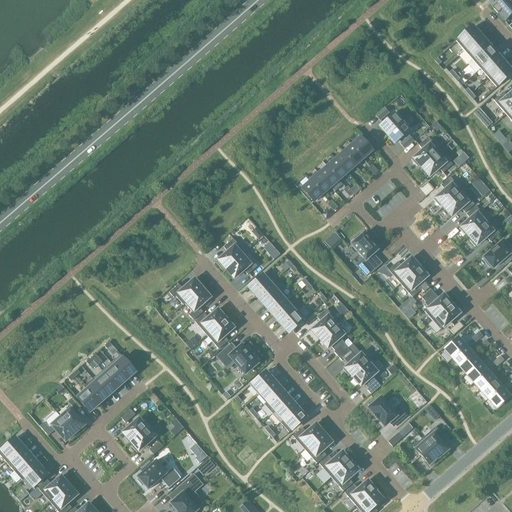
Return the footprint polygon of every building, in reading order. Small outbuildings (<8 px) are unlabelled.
[(511,16),(511,13),(499,0),(495,0),(490,5),(500,16),(505,22),(511,16)] [(511,0),(499,0),(511,13),(511,0)] [(474,27),(457,42),(465,51),(482,36),(474,27)] [(482,36),(465,51),(473,60),(490,45),(482,36)] [(490,45),(473,60),(481,69),(498,55),(490,45)] [(489,79),(506,64),(498,55),(481,69),(489,79)] [(511,70),(506,64),(489,79),(497,88),(511,74),(511,70)] [(511,109),(511,93),(508,97),(503,93),(494,101),(506,115),(511,109)] [(385,108),(375,117),(379,121),(389,113),(385,108)] [(479,109),(473,114),(479,120),(484,115),(479,109)] [(379,127),(387,135),(403,121),(396,112),(379,127)] [(403,121),(387,135),(394,144),(409,131),(401,123),(404,121),(403,121)] [(409,136),(400,145),(404,149),(413,141),(409,136)] [(359,138),(351,146),(363,159),(371,152),(359,138)] [(428,138),(418,146),(422,151),(411,160),(417,166),(418,165),(421,168),(440,151),(428,138)] [(508,142),(503,147),(507,152),(511,147),(511,143),(509,141),(508,142)] [(351,146),(343,153),(355,166),(363,159),(351,146)] [(452,165),(440,151),(421,168),(424,171),(422,172),(427,178),(438,169),(442,173),(452,165)] [(343,153),(335,160),(346,173),(355,166),(343,153)] [(458,168),(468,159),(463,153),(453,162),(458,168)] [(335,160),(326,167),(338,181),(346,173),(335,160)] [(326,167),(318,174),(330,188),(338,181),(326,167)] [(310,182),(322,195),(330,188),(318,174),(316,172),(308,179),(310,182)] [(450,178),(440,186),(445,191),(434,200),(439,206),(441,205),(443,208),(462,191),(450,178)] [(478,179),(472,184),(483,197),(489,192),(478,179)] [(322,195),(310,182),(302,189),(314,202),(322,195)] [(474,205),(462,191),(443,208),(451,217),(460,209),(464,213),(474,205)] [(475,206),(466,215),(470,219),(459,229),(464,235),(466,234),(468,237),(487,220),(475,206)] [(487,220),(468,237),(471,240),(469,241),(475,247),(486,238),(490,242),(499,234),(487,220)] [(355,241),(351,245),(363,259),(356,265),(366,277),(381,264),(373,255),(377,251),(363,234),(361,235),(360,234),(354,239),(355,241)] [(226,270),(242,256),(245,253),(233,240),(223,248),(227,253),(218,261),(226,270)] [(502,242),(483,258),(485,260),(483,261),(490,268),(491,267),(492,269),(505,258),(509,262),(511,259),(511,244),(508,248),(502,242)] [(249,264),(242,256),(226,270),(234,279),(243,271),(247,275),(257,267),(252,262),(249,264)] [(397,262),(388,271),(400,284),(419,268),(411,259),(401,267),(397,262)] [(419,268),(400,284),(412,298),(421,290),(417,285),(428,275),(423,269),(421,271),(419,268)] [(256,297),(273,282),(265,273),(248,288),(256,297)] [(184,304),(202,289),(199,286),(201,285),(195,279),(183,290),(179,285),(169,293),(173,299),(175,297),(183,306),(184,304)] [(264,306),(281,291),(273,282),(256,297),(264,306)] [(204,292),(202,289),(184,304),(191,313),(188,315),(193,321),(202,312),(198,308),(211,297),(206,290),(204,292)] [(430,290),(421,298),(425,303),(435,295),(430,290)] [(289,300),(281,291),(264,306),(272,315),(289,300)] [(445,294),(424,312),(432,321),(451,305),(448,302),(450,300),(445,294)] [(412,298),(411,297),(398,309),(403,314),(416,303),(412,298)] [(272,315),(280,324),(297,309),(289,300),(272,315)] [(451,305),(432,321),(440,330),(460,312),(455,306),(453,308),(451,305)] [(206,336),(225,319),(223,317),(224,315),(219,309),(208,319),(204,314),(194,322),(206,336)] [(297,309),(280,324),(288,334),(305,319),(297,309)] [(319,340),(338,323),(326,310),(317,318),(321,323),(311,331),(319,340)] [(228,322),(225,319),(206,336),(218,349),(227,341),(223,337),(234,327),(229,321),(228,322)] [(453,335),(463,327),(458,322),(449,330),(453,335)] [(346,332),(338,323),(319,340),(327,349),(346,332)] [(444,351),(452,359),(465,347),(458,339),(444,351)] [(347,340),(343,344),(347,349),(352,345),(347,340)] [(244,375),(256,364),(256,363),(257,362),(252,356),(251,358),(241,346),(236,350),(231,344),(216,357),(222,364),(229,357),(244,375)] [(347,349),(343,344),(333,352),(338,357),(347,349)] [(452,359),(459,367),(472,355),(465,347),(452,359)] [(352,378),(371,361),(363,352),(356,359),(347,349),(338,357),(342,362),(344,360),(348,365),(343,370),(348,376),(350,375),(352,378)] [(120,355),(111,363),(126,380),(135,372),(120,355)] [(459,367),(466,375),(480,364),(472,355),(459,367)] [(379,370),(371,361),(352,378),(360,387),(379,370)] [(101,372),(104,375),(116,389),(126,380),(111,363),(101,372)] [(466,375),(473,384),(487,372),(480,364),(466,375)] [(258,395),(273,381),(265,372),(250,386),(258,395)] [(473,384),(480,392),(494,380),(487,372),(473,384)] [(104,375),(95,382),(108,396),(116,389),(104,375)] [(83,388),(86,391),(98,405),(108,396),(95,382),(93,379),(83,388)] [(480,392),(488,400),(501,388),(494,380),(480,392)] [(281,390),(273,381),(258,395),(266,404),(281,390)] [(380,387),(376,382),(367,390),(371,395),(380,387)] [(501,388),(488,400),(495,408),(508,396),(501,388)] [(272,414),(274,413),(289,400),(281,390),(266,404),(264,405),(272,414)] [(98,405),(86,391),(77,398),(89,412),(98,405)] [(225,393),(222,396),(226,401),(230,398),(225,393)] [(72,398),(67,402),(76,412),(81,408),(72,398)] [(369,408),(374,415),(378,420),(379,420),(384,426),(389,422),(393,427),(406,417),(401,411),(395,416),(380,398),(376,402),(374,400),(368,405),(370,407),(369,408)] [(274,413),(282,422),(297,409),(289,400),(274,413)] [(429,405),(424,409),(429,415),(434,411),(429,405)] [(297,409),(282,422),(280,423),(288,433),(305,418),(297,409)] [(60,418),(74,434),(83,426),(69,410),(60,418)] [(130,410),(121,419),(125,423),(134,415),(130,410)] [(65,442),(74,434),(60,418),(51,426),(65,442)] [(130,442),(146,428),(139,419),(122,433),(130,442)] [(174,428),(170,432),(174,437),(183,428),(175,419),(170,423),(174,428)] [(44,423),(39,427),(48,436),(52,432),(44,423)] [(292,437),(304,450),(323,434),(320,431),(322,430),(317,424),(306,433),(302,428),(292,437)] [(157,435),(149,426),(130,442),(133,445),(131,447),(137,453),(157,435)] [(435,427),(422,439),(438,458),(443,454),(443,455),(448,451),(439,441),(443,437),(435,427)] [(323,434),(304,450),(316,464),(326,456),(322,451),(331,443),(323,434)] [(401,439),(397,434),(388,442),(392,447),(401,439)] [(0,451),(0,456),(6,463),(23,448),(21,446),(14,438),(0,451)] [(438,458),(422,439),(421,439),(412,447),(430,467),(434,463),(433,462),(438,458)] [(158,442),(149,451),(153,455),(162,447),(158,442)] [(14,472),(31,457),(24,450),(23,448),(6,463),(14,472)] [(202,451),(196,456),(194,458),(199,464),(207,457),(202,451)] [(331,478),(349,462),(347,459),(349,457),(343,451),(332,461),(328,456),(319,465),(331,478)] [(37,464),(31,457),(14,472),(22,481),(25,479),(39,466),(37,464)] [(202,464),(208,471),(213,466),(207,459),(202,464)] [(156,461),(136,478),(138,479),(136,480),(141,486),(143,485),(147,490),(167,473),(156,461)] [(352,465),(349,462),(331,478),(343,492),(352,483),(348,479),(359,469),(354,463),(352,465)] [(47,475),(40,468),(39,466),(25,479),(33,488),(47,475)] [(185,482),(169,496),(173,501),(170,504),(177,511),(194,511),(197,510),(191,504),(198,498),(194,492),(202,485),(193,475),(185,482)] [(50,503),(68,486),(66,483),(67,482),(62,476),(51,485),(47,481),(38,489),(50,503)] [(356,507),(375,491),(371,486),(372,485),(368,481),(358,490),(353,485),(344,493),(356,507)] [(76,495),(68,486),(50,503),(57,511),(66,511),(71,508),(67,504),(76,495)] [(379,495),(375,491),(356,507),(360,511),(376,511),(377,511),(373,508),(384,499),(380,494),(379,495)] [(256,511),(246,500),(239,507),(242,511),(256,511)]
